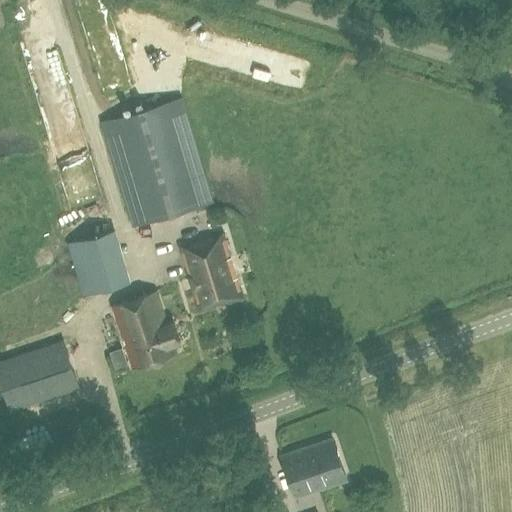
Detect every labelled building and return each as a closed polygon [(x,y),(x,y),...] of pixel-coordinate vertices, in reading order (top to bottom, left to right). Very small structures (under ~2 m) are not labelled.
[(268,87),(294,88),(296,53),(269,52),(268,87)] [(213,199),(182,96),(103,120),(134,223),(213,199)] [(199,224),(197,235),(212,237),(214,226),(199,224)] [(83,294),(132,279),(117,226),(68,241),(83,294)] [(221,235),(183,246),(201,308),(239,297),(221,235)] [(112,304),(133,366),(177,352),(173,342),(180,340),(174,318),(166,321),(155,289),(112,304)] [(0,375),(11,409),(79,386),(64,339),(0,359),(0,375)] [(296,495),(347,478),(333,436),(282,454),(296,495)]
